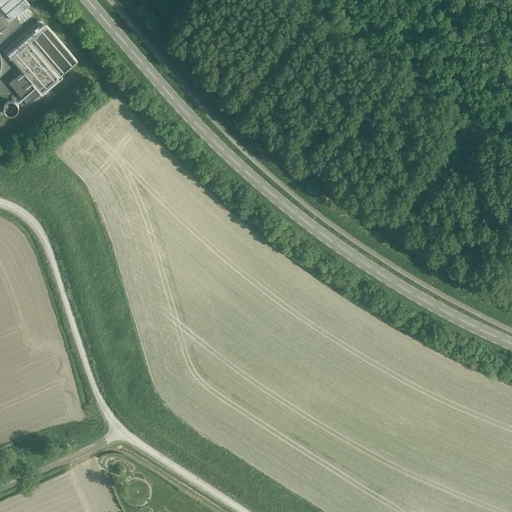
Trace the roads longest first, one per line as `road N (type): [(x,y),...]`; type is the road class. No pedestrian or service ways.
road 1 (secondary): [(511,345),(410,293),(285,204),(207,133),(87,0)]
road 2 (unclassified): [(243,511),(119,431),(97,395),(45,240),(20,211),(0,204)]
road 3 (track): [(119,431),(0,491)]
